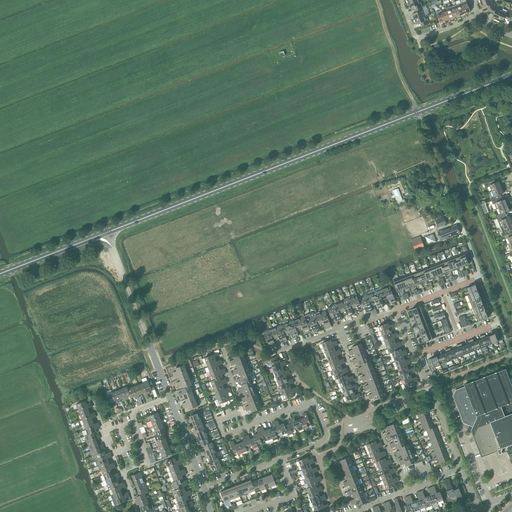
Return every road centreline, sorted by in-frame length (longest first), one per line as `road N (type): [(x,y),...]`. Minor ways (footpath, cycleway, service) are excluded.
road 1 (primary): [(0,273),(511,75)]
road 2 (track): [(459,223),(378,0)]
road 3 (residential): [(279,460),(325,440),(312,402),(246,426)]
road 4 (residential): [(462,467),(413,356)]
